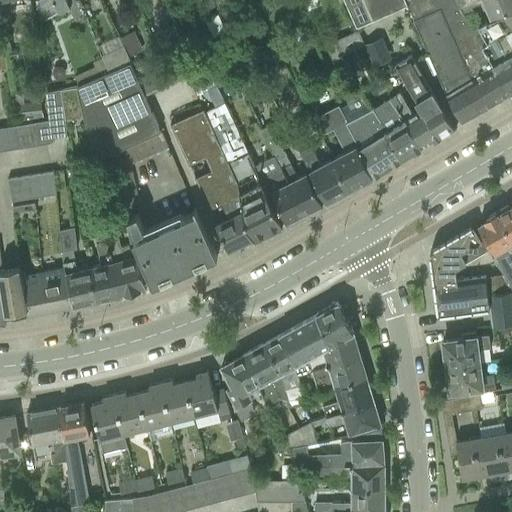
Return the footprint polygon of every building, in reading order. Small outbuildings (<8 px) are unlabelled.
[(38,0),(41,23),(56,15),(58,14),(70,8),(65,0),(38,0)] [(196,0),(202,11),(214,5),(212,1),(213,0),(196,0)] [(317,0),(301,0),(307,14),(321,9),(317,0)] [(362,0),(344,0),(356,26),(371,19),(362,0)] [(362,0),(371,19),(407,3),(405,0),(362,0)] [(454,0),(405,0),(407,3),(414,20),(443,90),(452,104),(462,121),(462,122),(508,94),(492,67),(489,62),(502,54),(498,47),(495,49),(491,43),(484,47),(474,30),(473,30),(455,1),(455,0),(454,0)] [(511,0),(476,0),(460,7),(464,15),(474,11),(472,7),(483,2),(490,18),(511,8),(511,0)] [(478,27),(474,30),(484,47),(491,43),(495,49),(498,47),(502,54),(489,62),(492,67),(508,94),(511,91),(511,46),(507,39),(505,36),(505,35),(508,34),(509,27),(511,25),(511,13),(504,17),(478,27)] [(174,26),(157,34),(171,66),(166,69),(171,81),(177,79),(187,74),(194,71),(174,26)] [(126,52),(104,61),(108,72),(130,63),(126,52)] [(412,95),(411,96),(420,109),(419,110),(424,118),(427,116),(439,135),(454,126),(431,90),(412,55),(395,64),(412,95)] [(226,57),(208,65),(208,66),(209,68),(218,87),(236,79),(226,57)] [(95,67),(75,76),(79,86),(108,72),(104,61),(102,59),(93,63),(95,67)] [(76,87),(91,157),(113,154),(161,132),(144,94),(138,80),(130,63),(108,72),(79,86),(76,87)] [(194,71),(187,74),(197,96),(207,91),(218,114),(228,110),(218,87),(209,68),(208,66),(208,65),(194,71)] [(149,75),(138,80),(144,94),(171,81),(166,69),(160,71),(160,70),(159,68),(148,73),(149,75)] [(59,90),(46,92),(49,120),(50,124),(51,139),(66,136),(59,90)] [(399,92),(396,94),(402,105),(398,107),(405,120),(407,120),(422,146),(439,135),(427,116),(424,118),(419,110),(412,114),(399,92)] [(22,93),(14,94),(16,119),(42,117),(40,100),(23,102),(22,93)] [(382,102),(374,108),(389,132),(385,134),(401,159),(422,146),(407,120),(405,120),(398,107),(402,105),(396,94),(382,102)] [(337,106),(316,117),(324,133),(333,128),(344,151),(333,157),(349,189),(373,176),(358,148),(353,136),(347,124),(340,111),(337,106)] [(374,108),(346,122),(347,124),(353,136),(358,148),(373,176),(381,171),(401,159),(385,134),(389,132),(374,108)] [(203,109),(170,124),(189,165),(205,158),(210,170),(194,178),(205,201),(209,210),(221,205),(228,219),(215,224),(228,250),(252,238),(241,217),(238,184),(238,183),(228,162),(203,109)] [(49,120),(36,122),(40,145),(52,143),(51,139),(50,124),(49,120)] [(296,121),(286,126),(299,150),(309,169),(316,183),(325,201),(349,189),(333,157),(321,163),(311,144),(305,147),(304,136),(296,121)] [(36,122),(25,124),(29,147),(40,145),(36,122)] [(25,124),(13,126),(17,149),(29,147),(25,124)] [(13,126),(2,128),(6,151),(17,149),(13,126)] [(269,126),(260,130),(267,145),(271,152),(274,156),(281,167),(282,170),(283,172),(289,184),(290,185),(304,212),(322,203),(313,185),(306,171),(297,176),(290,163),(269,126)] [(238,183),(238,184),(241,217),(252,238),(282,224),(265,188),(235,127),(225,132),(237,157),(228,162),(238,183)] [(114,156),(125,207),(139,204),(130,164),(169,146),(163,134),(114,156)] [(274,156),(257,165),(269,190),(277,204),(286,222),(304,212),(290,185),(289,184),(283,172),(282,170),(281,167),(274,156)] [(55,170),(43,172),(47,196),(57,194),(55,170)] [(43,172),(31,174),(35,198),(47,196),(43,172)] [(31,174),(19,177),(24,200),(35,198),(31,174)] [(24,200),(19,177),(8,179),(12,202),(24,200)] [(510,203),(498,210),(511,234),(511,204),(511,206),(510,203)] [(133,240),(151,279),(153,285),(162,281),(159,275),(206,255),(208,260),(217,256),(195,207),(194,207),(196,212),(133,240)] [(511,287),(511,270),(510,268),(511,266),(511,234),(498,210),(485,218),(486,220),(479,224),(489,242),(497,255),(493,257),(511,287)] [(128,218),(132,235),(144,229),(137,214),(128,218)] [(100,263),(89,265),(97,300),(120,295),(108,240),(105,226),(103,220),(91,224),(95,243),(100,263)] [(73,248),(77,247),(76,225),(61,229),(62,250),(66,266),(65,266),(65,269),(72,306),(97,300),(89,265),(78,268),(73,248)] [(430,254),(434,282),(457,279),(456,276),(455,268),(488,249),(484,242),(474,225),(473,225),(433,249),(432,249),(431,250),(431,251),(430,252),(430,253),(430,254)] [(118,237),(108,240),(120,295),(147,287),(138,254),(132,256),(129,245),(121,247),(118,237)] [(0,318),(8,317),(7,310),(14,309),(8,280),(3,281),(1,268),(1,263),(3,263),(0,245),(0,318)] [(19,265),(1,268),(3,281),(8,280),(14,309),(7,310),(8,317),(28,314),(21,274),(19,265)] [(65,266),(42,270),(50,310),(72,306),(65,269),(65,266)] [(22,274),(21,274),(28,314),(44,311),(50,310),(42,270),(26,273),(22,274)] [(511,290),(506,292),(488,294),(486,277),(486,275),(457,279),(434,282),(438,314),(490,308),(492,326),(511,323),(511,290)] [(331,344),(353,333),(351,325),(338,302),(315,314),(331,344)] [(312,369),(311,365),(308,357),(313,354),(323,349),(331,344),(315,314),(266,341),(283,373),(283,376),(289,399),(304,394),(298,375),(313,371),(312,369)] [(313,354),(308,357),(311,365),(312,369),(328,365),(328,364),(360,355),(353,333),(331,344),(323,349),(313,354)] [(445,363),(446,366),(481,361),(480,349),(491,347),(490,334),(442,340),(444,354),(443,357),(443,360),(445,363)] [(269,404),(281,397),(289,399),(283,376),(283,373),(266,341),(243,353),(260,386),(269,404)] [(243,353),(221,365),(232,385),(227,388),(236,406),(237,407),(235,407),(242,419),(254,412),(248,401),(251,399),(247,392),(260,385),(243,353)] [(335,386),(336,389),(337,390),(368,381),(360,355),(328,364),(328,365),(312,369),(313,371),(319,392),(332,389),(332,387),(335,386)] [(480,394),(479,392),(483,392),(483,390),(485,390),(484,387),(496,386),(494,373),(483,374),(481,361),(446,366),(446,369),(445,372),(445,376),(447,379),(449,392),(468,389),(469,396),(480,394)] [(197,377),(185,380),(194,414),(217,409),(219,416),(229,413),(223,389),(213,391),(208,370),(196,373),(197,377)] [(173,379),(161,382),(171,420),(194,414),(185,380),(174,383),(173,379)] [(323,405),(326,416),(374,401),(368,381),(337,390),(336,389),(339,400),(323,405)] [(150,389),(138,392),(147,426),(171,420),(161,382),(149,385),(150,389)] [(126,391),(114,394),(124,432),(147,426),(138,392),(127,395),(126,391)] [(124,432),(114,394),(102,397),(103,401),(91,404),(103,454),(127,448),(124,432)] [(469,396),(467,396),(468,407),(469,410),(482,408),(481,405),(480,394),(469,396)] [(467,396),(440,400),(441,411),(446,437),(449,453),(457,451),(462,478),(487,473),(480,436),(456,440),(455,435),(451,413),(469,410),(468,407),(467,396)] [(84,401),(60,406),(65,444),(67,460),(73,505),(86,504),(90,504),(81,458),(77,437),(91,434),(88,421),(84,401)] [(374,401),(326,416),(329,426),(345,422),(348,432),(380,422),(374,401)] [(60,406),(27,413),(31,433),(33,445),(53,441),(55,453),(50,454),(52,463),(67,460),(65,444),(60,406)] [(0,455),(21,452),(16,415),(1,417),(1,418),(0,417),(0,455)] [(171,420),(147,426),(150,438),(173,432),(171,420)] [(227,423),(225,424),(230,440),(235,439),(242,437),(237,420),(227,423)] [(303,445),(318,442),(311,420),(298,428),(303,445)] [(303,445),(291,448),(297,469),(297,470),(310,469),(312,468),(331,466),(331,467),(384,462),(382,427),(364,432),(364,439),(348,441),(340,442),(341,452),(330,453),(307,455),(305,445),(303,445)] [(298,428),(285,435),(291,448),(303,445),(298,428)] [(505,431),(480,436),(487,473),(511,469),(505,431)] [(242,437),(235,439),(237,448),(245,446),(242,437)] [(213,478),(217,477),(235,472),(237,471),(250,468),(252,468),(248,454),(206,465),(207,467),(206,467),(209,479),(213,478)] [(384,462),(331,467),(331,475),(351,475),(351,488),(384,488),(384,462)] [(310,469),(310,476),(331,475),(331,467),(331,466),(312,468),(310,469)] [(206,467),(190,472),(193,483),(201,481),(209,479),(206,467)] [(167,472),(165,472),(167,482),(167,484),(169,483),(185,479),(182,468),(167,472)] [(250,468),(237,471),(244,495),(256,491),(253,481),(250,468)] [(235,472),(225,474),(231,498),(244,495),(237,471),(235,472)] [(217,477),(213,478),(219,501),(231,498),(225,474),(217,477)] [(152,476),(135,480),(137,489),(137,491),(139,491),(154,487),(154,486),(152,476)] [(135,478),(118,482),(120,493),(137,489),(135,480),(135,478)] [(209,479),(201,481),(207,504),(219,501),(213,478),(209,479)] [(193,483),(189,484),(195,508),(207,504),(201,481),(193,483)] [(255,481),(253,481),(256,491),(257,500),(304,500),(299,481),(255,481)] [(189,484),(177,487),(183,511),(195,508),(189,484)] [(177,487),(164,491),(170,511),(179,511),(183,511),(177,487)] [(384,511),(384,488),(351,488),(351,501),(332,501),(332,503),(332,511),(384,511)] [(156,493),(152,493),(157,511),(170,511),(164,491),(156,493)] [(157,511),(152,493),(140,495),(144,511),(157,511)] [(144,511),(140,495),(133,496),(133,511),(144,511)] [(133,511),(133,496),(105,498),(106,511),(133,511)] [(306,511),(304,500),(257,500),(258,511),(306,511)] [(314,511),(324,511),(325,511),(327,511),(332,511),(332,503),(314,502),(314,511)]
